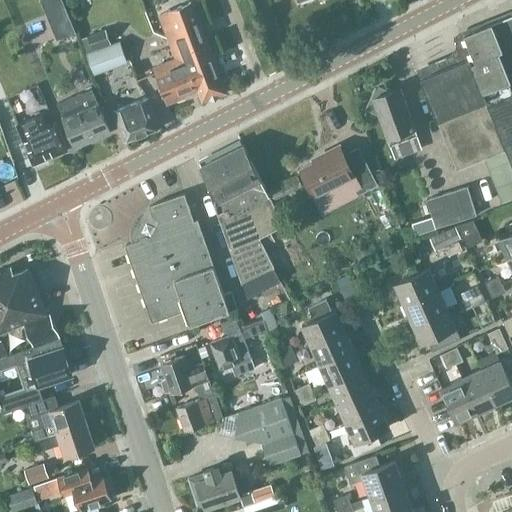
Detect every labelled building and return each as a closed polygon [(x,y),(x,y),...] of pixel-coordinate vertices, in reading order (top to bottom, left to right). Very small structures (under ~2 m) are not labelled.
[(174,61),(153,69),(167,105),(184,98),(184,96),(198,90),(203,102),(215,97),(227,93),(192,3),(168,12),(177,35),(169,38),(177,60),(174,61)] [(64,4),(52,9),(56,20),(69,15),(64,4)] [(511,15),(465,34),(475,57),(421,79),(441,129),(457,168),(484,157),(505,149),(511,165),(511,15)] [(109,28),(90,35),(94,46),(113,38),(109,28)] [(122,37),(89,50),(97,71),(131,59),(122,37)] [(0,100),(14,95),(7,76),(0,79),(0,100)] [(368,108),(378,112),(390,145),(410,138),(407,130),(410,129),(415,128),(401,88),(389,92),(378,87),(368,108)] [(111,132),(93,89),(57,104),(67,129),(75,147),(111,132)] [(14,95),(0,100),(0,114),(18,108),(14,95)] [(148,98),(114,111),(120,129),(126,141),(160,128),(148,98)] [(17,125),(19,129),(34,165),(37,163),(39,166),(48,163),(47,159),(67,151),(56,123),(47,127),(42,115),(17,125)] [(243,145),(201,166),(213,189),(214,188),(219,199),(214,202),(244,284),(245,283),(250,297),(281,281),(273,266),(275,265),(260,236),(284,223),(243,145)] [(316,162),(302,170),(316,197),(319,203),(354,186),(358,193),(376,184),(358,148),(344,155),(339,146),(323,154),(325,158),(316,162)] [(511,165),(505,149),(484,157),(502,203),(511,199),(511,165)] [(477,215),(472,198),(468,186),(427,199),(436,228),(477,215)] [(142,239),(126,245),(152,321),(185,309),(190,324),(237,307),(232,291),(224,294),(198,220),(194,221),(185,194),(150,206),(153,215),(147,218),(140,233),(142,239)] [(391,212),(379,218),(385,229),(397,223),(391,212)] [(466,239),(470,247),(483,241),(474,220),(456,226),(462,239),(462,240),(466,239)] [(499,238),(508,258),(511,255),(511,222),(506,226),(509,234),(499,238)] [(456,226),(429,238),(435,251),(462,239),(456,226)] [(449,255),(462,249),(459,242),(446,248),(449,255)] [(12,267),(0,271),(0,333),(25,324),(35,347),(61,338),(51,314),(48,315),(29,267),(15,273),(12,267)] [(401,305),(404,303),(438,288),(430,268),(395,283),(401,297),(398,298),(401,305)] [(489,290),(502,284),(499,276),(486,282),(489,290)] [(502,284),(489,290),(493,297),(506,291),(502,284)] [(469,299),(482,293),(479,285),(466,292),(469,299)] [(447,307),(438,288),(404,303),(410,316),(407,317),(410,324),(413,323),(413,322),(447,307)] [(466,292),(458,295),(462,303),(469,299),(466,292)] [(462,303),(459,304),(463,312),(486,301),(482,293),(469,299),(462,303)] [(447,307),(413,322),(413,323),(419,335),(416,337),(419,344),(456,327),(447,307)] [(270,309),(261,312),(270,330),(278,327),(270,309)] [(311,345),(346,329),(340,315),(342,314),(340,309),(303,325),(311,345)] [(220,368),(232,364),(236,375),(255,368),(244,338),(267,330),(263,319),(244,326),(240,316),(221,323),(225,334),(228,333),(229,336),(211,342),(220,368)] [(507,329),(511,326),(511,316),(503,321),(507,329)] [(346,329),(311,345),(320,364),(355,349),(355,348),(349,335),(351,334),(348,328),(346,329)] [(499,328),(489,333),(497,353),(508,348),(499,328)] [(0,371),(0,411),(3,410),(4,413),(42,400),(37,386),(73,374),(61,338),(35,347),(0,358),(0,365),(1,370),(2,371),(0,371)] [(196,344),(187,347),(190,353),(198,350),(196,344)] [(281,359),(295,353),(291,345),(278,351),(281,359)] [(205,346),(199,348),(202,357),(208,355),(205,346)] [(320,364),(329,384),(364,368),(363,368),(357,354),(360,353),(357,347),(355,348),(355,349),(320,364)] [(450,350),(455,364),(463,360),(457,347),(450,350)] [(455,364),(450,350),(442,354),(448,367),(455,364)] [(295,353),(281,359),(274,363),(278,370),(298,361),(295,353)] [(172,393),(195,385),(209,380),(202,360),(198,362),(200,367),(190,371),(184,356),(162,365),(167,379),(162,382),(165,392),(171,391),(172,393)] [(511,385),(501,360),(481,369),(497,403),(509,397),(511,400),(511,399),(511,385)] [(338,403),(372,388),(372,387),(366,374),(369,373),(366,366),(363,368),(364,368),(329,384),(338,403)] [(498,406),(497,403),(481,369),(461,378),(477,412),(490,406),(491,409),(498,406)] [(477,412),(461,378),(442,386),(457,421),(471,415),(472,418),(478,415),(477,412)] [(209,380),(195,385),(201,399),(177,408),(185,431),(223,418),(209,380)] [(300,397),(313,391),(309,383),(296,389),(300,397)] [(346,422),(381,407),(381,406),(375,394),(378,393),(375,386),(372,387),(372,388),(338,403),(346,422)] [(313,391),(300,397),(303,404),(316,399),(313,391)] [(283,399),(282,397),(239,412),(235,438),(249,440),(261,436),(271,465),(308,452),(289,397),(283,399)] [(36,440),(88,423),(80,400),(41,413),(45,426),(33,431),(36,440)] [(381,407),(346,422),(355,442),(349,445),(355,456),(381,444),(376,433),(390,427),(383,413),(386,412),(383,405),(381,406),(381,407)] [(96,446),(88,423),(36,440),(39,451),(61,444),(65,456),(96,446)] [(313,438),(327,432),(323,424),(310,430),(313,438)] [(327,432),(313,438),(317,445),(330,439),(327,432)] [(370,496),(403,484),(395,461),(380,466),(376,455),(345,466),(351,483),(364,479),(370,496)] [(44,464),(25,470),(30,484),(49,477),(44,464)] [(198,504),(204,502),(206,509),(241,497),(232,471),(216,476),(214,468),(205,471),(206,473),(190,478),(198,504)] [(111,499),(103,476),(65,490),(69,501),(77,499),(81,510),(111,499)] [(370,496),(375,511),(397,511),(411,507),(403,484),(370,496)] [(271,485),(252,491),(255,501),(275,495),(271,485)] [(33,487),(9,496),(13,507),(37,499),(33,487)] [(282,495),(245,507),(247,511),(268,511),(285,506),(282,495)] [(337,508),(351,503),(348,495),(334,500),(337,508)] [(351,503),(337,508),(338,511),(350,511),(353,511),(351,503)]
